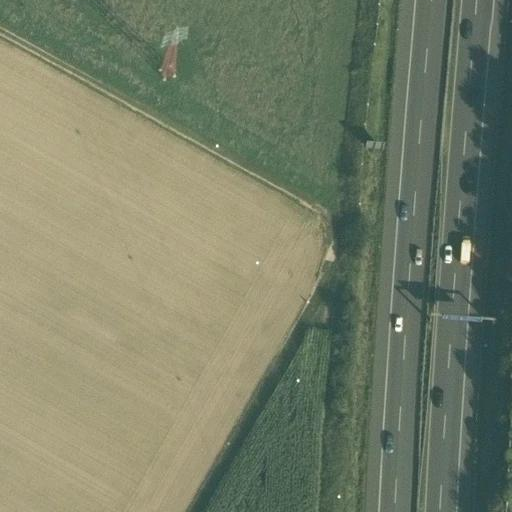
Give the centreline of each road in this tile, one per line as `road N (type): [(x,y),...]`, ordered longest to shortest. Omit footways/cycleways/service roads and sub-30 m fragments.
road 1 (motorway): [(431,0),(396,511)]
road 2 (motorway): [(442,511),(476,0)]
road 3 (track): [(0,34),(329,218),(324,277)]
road 4 (track): [(192,511),(324,277)]
